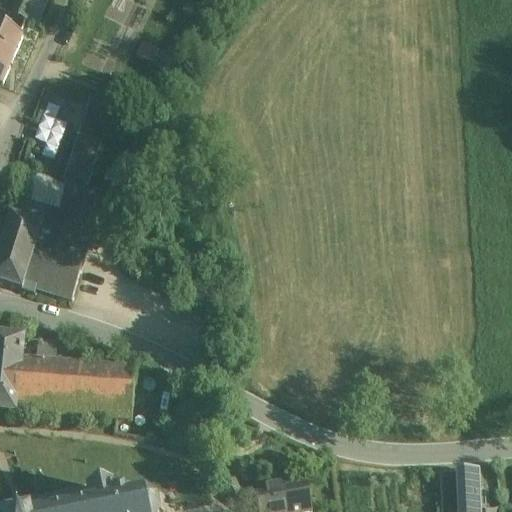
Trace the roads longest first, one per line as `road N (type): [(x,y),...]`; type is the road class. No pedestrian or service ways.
road 1 (tertiary): [(0,308),(18,306),(96,331),(334,447),(400,455),(511,445)]
road 2 (unclassified): [(78,0),(0,177)]
